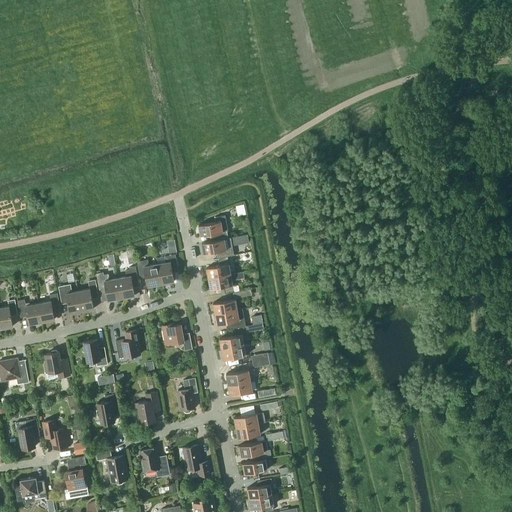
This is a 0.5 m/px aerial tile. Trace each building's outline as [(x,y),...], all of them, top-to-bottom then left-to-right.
[(239,204),(240,214),(248,213),(247,203),(239,204)] [(201,235),(223,231),(228,230),(225,215),(215,216),(216,221),(199,224),(201,235)] [(227,231),(210,234),(211,240),(228,237),(227,231)] [(204,253),(214,251),(215,258),(232,255),(231,251),(229,249),(229,248),(226,249),(225,243),(231,242),(232,240),(231,237),(202,242),(204,253)] [(127,250),(129,263),(135,262),(133,249),(127,250)] [(166,262),(157,263),(161,283),(174,280),(172,270),(178,268),(175,254),(165,256),(166,262)] [(148,285),(161,283),(157,263),(149,265),(148,259),(137,261),(140,276),(146,274),(148,285)] [(208,277),(231,273),(229,263),(206,267),(208,277)] [(126,276),(118,277),(122,297),(135,295),(133,284),(139,283),(135,265),(129,267),(129,269),(125,270),(126,276)] [(108,299),(122,297),(118,277),(109,279),(108,273),(104,274),(103,271),(96,273),(99,290),(106,289),(108,299)] [(231,273),(208,277),(210,288),(224,285),(225,291),(234,290),(232,279),(245,277),(244,271),(231,273)] [(90,288),(78,290),(82,310),(94,308),(92,298),(99,296),(95,279),(88,280),(90,288)] [(70,312),(82,310),(78,290),(72,291),(70,284),(59,286),(62,303),(68,302),(70,312)] [(258,293),(256,287),(239,290),(241,296),(258,293)] [(51,300),(38,302),(42,321),(55,318),(53,311),(61,309),(58,292),(50,294),(51,300)] [(29,323),(42,321),(38,302),(26,305),(25,298),(18,300),(21,317),(28,315),(29,323)] [(238,309),(237,308),(236,298),(213,302),(215,313),(238,309)] [(9,306),(0,307),(0,321),(1,328),(13,325),(11,315),(18,314),(15,299),(8,300),(9,306)] [(238,309),(215,313),(217,323),(231,321),(232,328),(246,325),(242,307),(237,308),(238,309)] [(264,328),(263,322),(246,325),(247,331),(264,328)] [(173,323),(162,325),(166,343),(173,342),(174,343),(184,341),(185,349),(192,348),(190,335),(183,336),(181,323),(173,325),(173,323)] [(123,338),(116,340),(119,357),(140,353),(137,338),(138,338),(137,329),(125,331),(127,340),(123,340),(123,338)] [(220,338),(222,348),(244,344),(242,333),(220,338)] [(97,338),(84,341),(87,361),(96,359),(97,365),(108,363),(105,349),(99,350),(97,338)] [(246,355),(244,344),(222,348),(223,359),(246,355)] [(48,362),(45,363),(46,372),(58,370),(59,376),(70,374),(68,360),(61,361),(59,351),(58,351),(56,349),(52,350),(51,352),(46,353),(48,362)] [(252,361),(269,358),(268,352),(251,355),(252,361)] [(18,357),(0,360),(0,371),(2,380),(17,377),(18,383),(29,381),(26,366),(20,368),(18,357)] [(269,358),(252,361),(254,367),(271,364),(269,358)] [(226,373),(228,384),(251,379),(249,369),(226,373)] [(115,381),(113,373),(98,376),(99,384),(115,381)] [(185,389),(178,390),(181,409),(184,409),(184,410),(186,411),(190,411),(192,409),(191,408),(194,407),(192,392),(198,391),(195,377),(183,379),(185,389)] [(253,390),(251,379),(228,384),(230,394),(253,390)] [(276,393),(275,387),(258,390),(259,396),(276,393)] [(147,400),(135,402),(137,411),(140,411),(142,422),(155,420),(153,407),(159,406),(160,410),(157,391),(146,393),(147,400)] [(99,408),(96,408),(98,417),(100,416),(101,423),(115,420),(113,408),(119,407),(119,410),(116,393),(105,395),(106,400),(98,402),(99,408)] [(278,407),(277,400),(260,403),(261,410),(278,407)] [(234,416),(236,427),(259,423),(265,421),(263,411),(234,416)] [(17,428),(18,427),(22,448),(36,445),(34,434),(40,432),(37,418),(16,422),(17,428)] [(57,429),(55,423),(54,418),(43,420),(46,437),(52,436),(54,449),(68,446),(65,427),(57,429)] [(261,433),(259,423),(236,427),(238,437),(261,433)] [(282,430),(266,434),(267,439),(284,436),(282,430)] [(268,449),(266,440),(239,445),(241,455),(252,454),(253,454),(254,458),(253,459),(271,456),(270,449),(268,449)] [(87,452),(85,441),(75,443),(77,453),(87,452)] [(199,444),(183,447),(187,469),(198,467),(199,475),(211,473),(209,460),(202,461),(199,444)] [(170,474),(168,460),(167,454),(158,456),(156,447),(140,450),(144,471),(156,468),(157,476),(170,474)] [(111,450),(96,453),(98,459),(107,458),(110,472),(111,472),(113,481),(127,479),(125,469),(126,469),(124,454),(112,456),(111,450)] [(68,477),(66,477),(68,490),(66,490),(68,497),(88,493),(89,494),(87,482),(86,483),(85,483),(83,474),(84,474),(83,467),(80,468),(80,464),(86,463),(84,454),(67,458),(69,470),(67,470),(68,477)] [(265,458),(243,462),(245,473),(267,469),(265,458)] [(20,479),(21,484),(15,485),(17,500),(24,499),(24,502),(34,500),(34,498),(47,496),(44,480),(37,481),(36,476),(20,479)] [(247,487),(249,498),(272,493),(270,483),(272,482),(271,478),(259,480),(257,485),(247,487)] [(274,504),(272,493),(249,498),(251,508),(265,506),(273,504),(274,504)] [(204,500),(193,502),(194,511),(215,511),(216,511),(217,511),(216,511),(213,496),(204,497),(204,500)]
